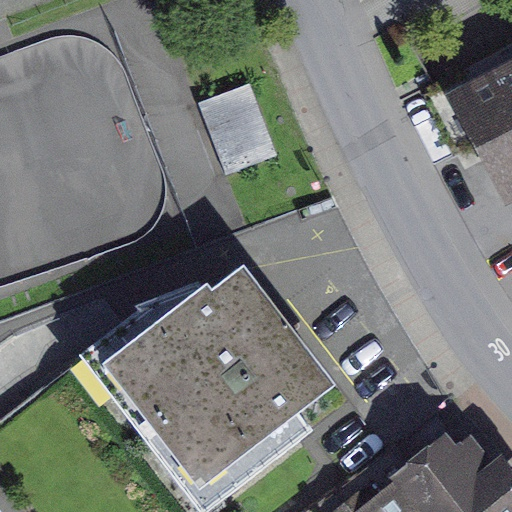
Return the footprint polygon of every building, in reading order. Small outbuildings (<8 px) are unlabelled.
[(482,135),(511,187),(511,186),(511,70),(470,94),(462,98),(482,135)] [(462,98),(470,94),(463,82),(433,98),(460,147),(482,135),(462,98)] [(270,152),(246,92),(208,107),(232,168),(270,152)] [(325,384),(241,275),(208,300),(194,281),(89,362),(203,510),(308,430),(292,410),(325,384)] [(386,486),(406,511),(511,511),(511,499),(464,440),(450,451),(443,441),(386,486)] [(406,511),(386,486),(352,511),(406,511)]
